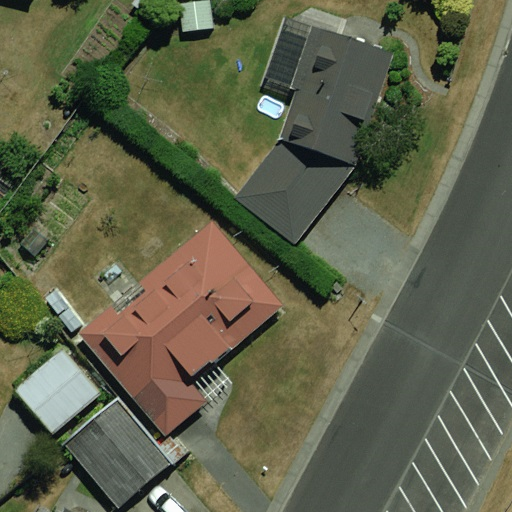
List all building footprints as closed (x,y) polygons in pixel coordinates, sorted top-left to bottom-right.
[(215,0),(200,0),(182,3),(188,38),(221,32),(215,0)] [(214,179),(273,230),(340,161),(382,47),(304,25),(264,127),(214,179)] [(183,82),(162,112),(192,132),(207,111),(213,102),(183,82)] [(273,314),(189,219),(74,319),(158,414),(273,314)] [(43,345),(0,378),(0,395),(30,433),(81,393),(43,345)] [(101,404),(45,449),(95,511),(152,466),(101,404)]
